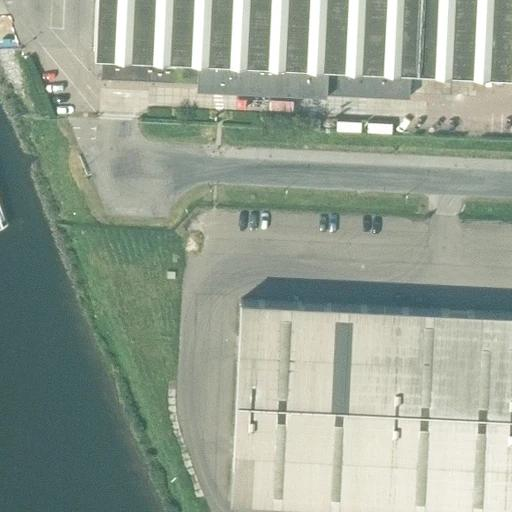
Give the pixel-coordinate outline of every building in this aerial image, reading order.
[(97,0),(95,51),(100,52),(303,63),(371,66),(410,67),(416,68),(419,0),(97,0)] [(511,0),(419,0),(416,68),(511,71),(511,0)] [(323,94),(369,96),(371,66),(303,63),(100,52),(99,78),(194,82),(194,87),(323,94)] [(410,67),(371,66),(369,96),(408,98),(410,67)] [(511,312),(240,299),(235,399),(511,412),(511,312)] [(511,511),(511,412),(235,399),(230,499),(511,511)]
